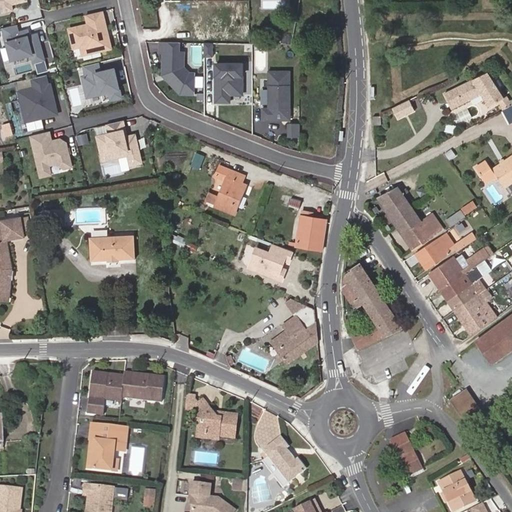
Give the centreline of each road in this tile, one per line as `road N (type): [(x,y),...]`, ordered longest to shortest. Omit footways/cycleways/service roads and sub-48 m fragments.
road 1 (residential): [(125,0),(144,91),(155,103),(291,161),(349,176)]
road 2 (residential): [(317,416),(167,352),(73,349)]
road 3 (residential): [(347,191),(438,334),(438,412)]
road 4 (tertiary): [(347,191),(330,303),(344,394)]
road 5 (unknown): [(347,191),(491,126),(511,128)]
road 6 (tertiary): [(351,0),(358,109),(349,176)]
road 7 (residential): [(73,349),(52,511)]
road 8 (unknown): [(330,303),(182,246)]
